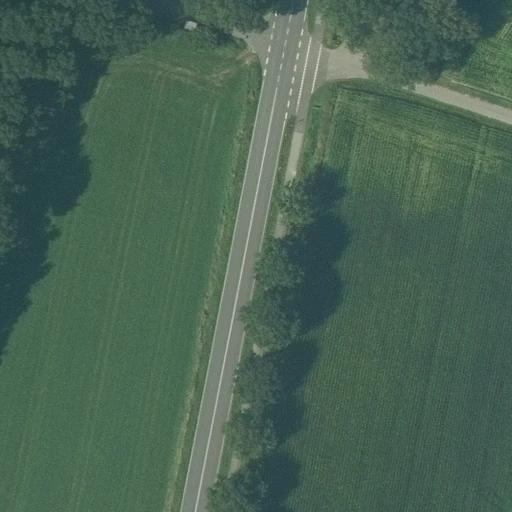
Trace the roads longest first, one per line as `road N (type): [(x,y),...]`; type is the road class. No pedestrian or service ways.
road 1 (primary): [(283,44),(194,511)]
road 2 (unclassified): [(283,44),(511,120)]
road 3 (unclassified): [(283,44),(132,0)]
